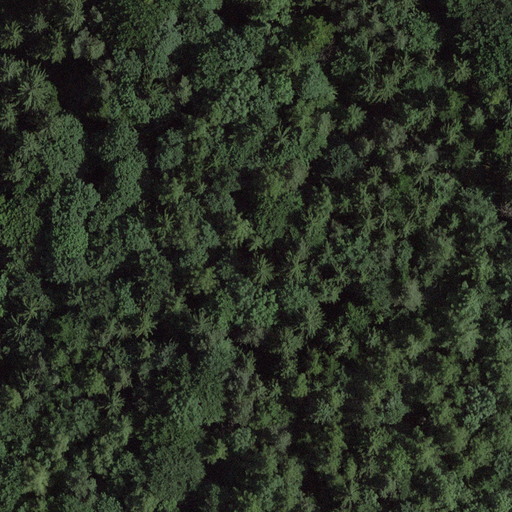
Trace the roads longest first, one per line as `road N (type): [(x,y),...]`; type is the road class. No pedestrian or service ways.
road 1 (track): [(471,68),(333,144),(262,264),(165,511)]
road 2 (track): [(109,163),(164,47),(235,3),(297,0)]
road 3 (track): [(349,0),(439,31),(471,68)]
